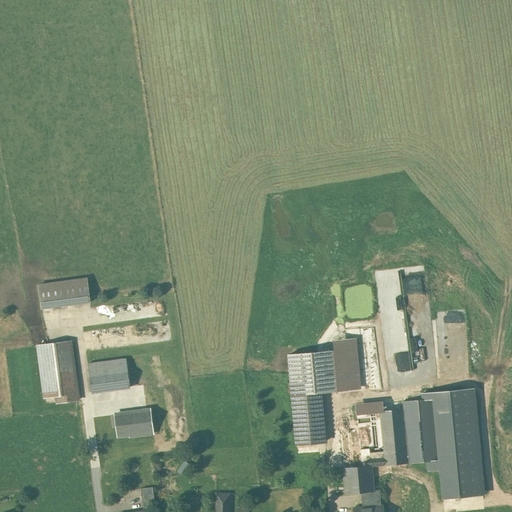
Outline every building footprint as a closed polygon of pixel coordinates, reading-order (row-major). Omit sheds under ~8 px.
[(86,279),(39,285),(42,309),(90,303),(86,279)] [(70,342),(38,346),(44,398),(56,396),(57,403),(78,400),(70,342)] [(334,351),(289,355),(291,384),(319,382),(320,393),(337,391),(334,351)] [(126,359),(88,364),(91,393),(130,387),(126,359)] [(319,382),(291,384),(297,444),(325,442),(320,393),(319,382)] [(434,399),(402,402),(402,409),(403,409),(408,463),(440,460),(434,399)] [(402,409),(356,414),(357,429),(339,430),(345,494),(361,493),(373,491),(373,490),(371,467),(408,463),(403,409),(402,409)] [(140,412),(116,415),(118,428),(119,436),(124,435),(130,434),(131,436),(149,434),(153,433),(151,414),(150,410),(144,411),(140,412)] [(153,487),(141,489),(144,511),(146,511),(150,511),(148,502),(154,501),(153,487)] [(373,491),(361,493),(362,508),(354,509),(354,511),(383,511),(383,506),(381,506),(379,490),(373,491)]
